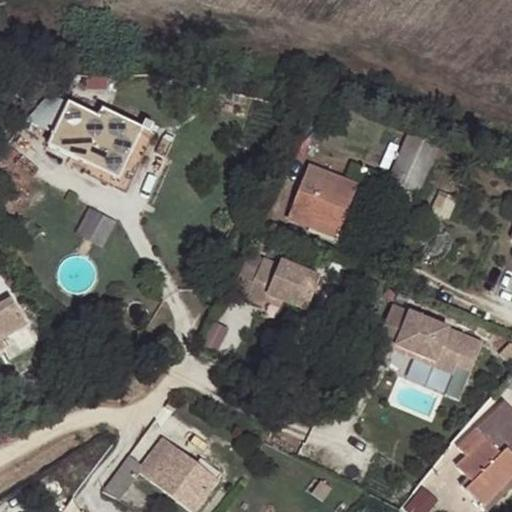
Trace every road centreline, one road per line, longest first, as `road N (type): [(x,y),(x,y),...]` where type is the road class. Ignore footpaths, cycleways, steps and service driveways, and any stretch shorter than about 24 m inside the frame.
road 1 (residential): [(309,434),(188,377),(169,383),(133,430)]
road 2 (residential): [(133,430),(83,417),(0,455)]
